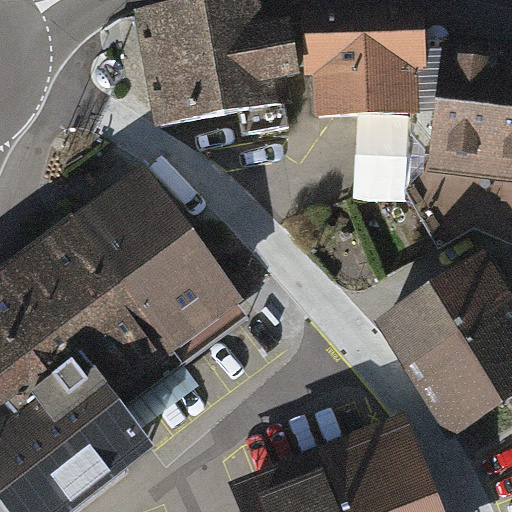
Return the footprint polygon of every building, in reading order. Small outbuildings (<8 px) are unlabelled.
[(269,0),(236,0),(143,15),(162,132),(288,111),(283,85),(297,83),(287,22),(273,24),(269,0)] [(421,0),(380,0),(301,3),(304,80),(312,80),(313,121),(419,117),(417,72),(425,71),(421,0)] [(511,45),(443,37),(427,172),(511,181),(511,45)] [(253,322),(149,178),(84,224),(188,368),(253,322)] [(128,411),(188,368),(84,224),(24,267),(82,347),(128,411)] [(511,299),(488,260),(373,334),(407,386),(511,318),(511,299)] [(0,405),(82,347),(24,267),(0,284),(0,405)] [(511,318),(407,386),(450,451),(508,416),(511,412),(511,318)] [(82,347),(0,405),(0,406),(75,511),(106,511),(147,483),(106,427),(128,411),(82,347)] [(439,511),(441,511),(406,422),(228,491),(236,511),(439,511)]
